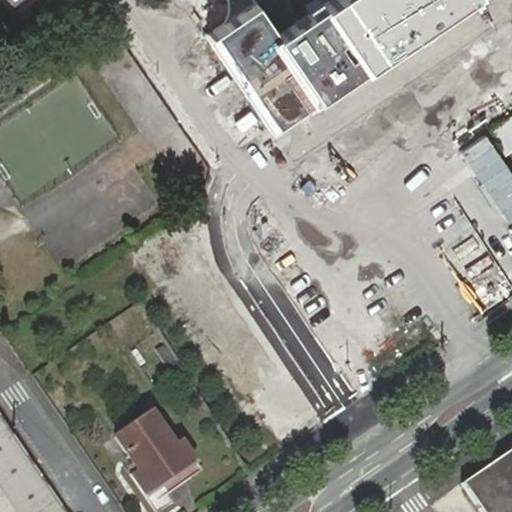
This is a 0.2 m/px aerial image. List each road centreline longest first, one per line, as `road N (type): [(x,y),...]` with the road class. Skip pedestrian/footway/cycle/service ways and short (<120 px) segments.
road 1 (primary): [(434,405),(276,511)]
road 2 (residential): [(94,511),(0,376)]
road 3 (unclassified): [(434,405),(396,446),(331,493),(324,511)]
road 4 (primary): [(405,467),(511,393)]
